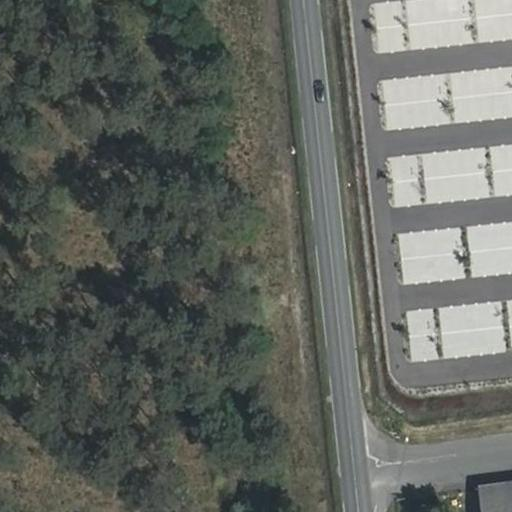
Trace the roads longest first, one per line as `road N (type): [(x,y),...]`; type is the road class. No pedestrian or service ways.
road 1 (secondary): [(303,0),(353,468)]
road 2 (unclassified): [(353,468),(511,446)]
